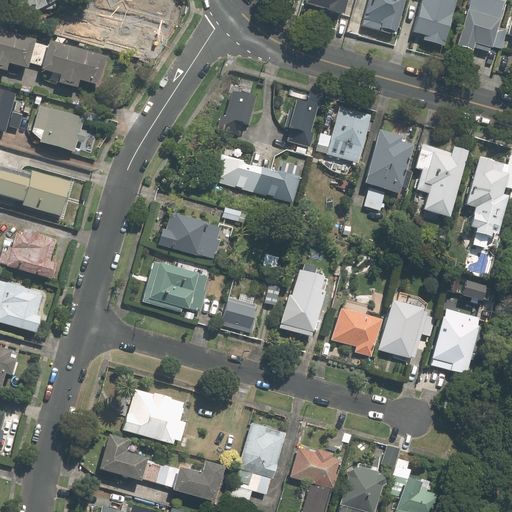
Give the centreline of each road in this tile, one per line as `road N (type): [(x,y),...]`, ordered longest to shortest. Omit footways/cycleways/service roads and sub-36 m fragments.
road 1 (residential): [(237,8),(123,177),(84,325)]
road 2 (residential): [(411,414),(84,325)]
road 3 (residential): [(237,8),(291,48),(511,112)]
road 4 (residential): [(84,325),(36,511)]
